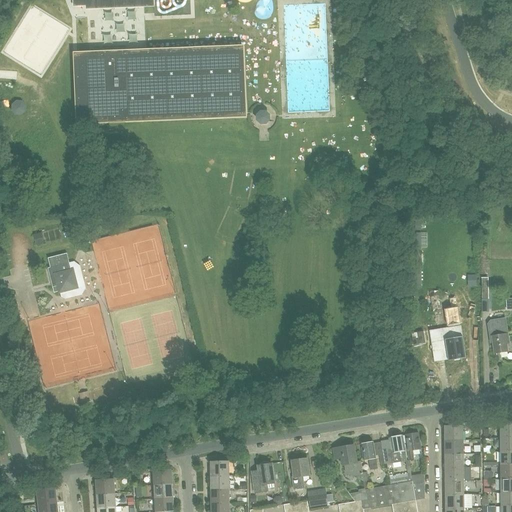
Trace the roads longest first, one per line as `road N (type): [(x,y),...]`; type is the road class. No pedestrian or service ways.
road 1 (unclassified): [(184,454),(431,413)]
road 2 (residential): [(511,124),(492,114),(444,0)]
